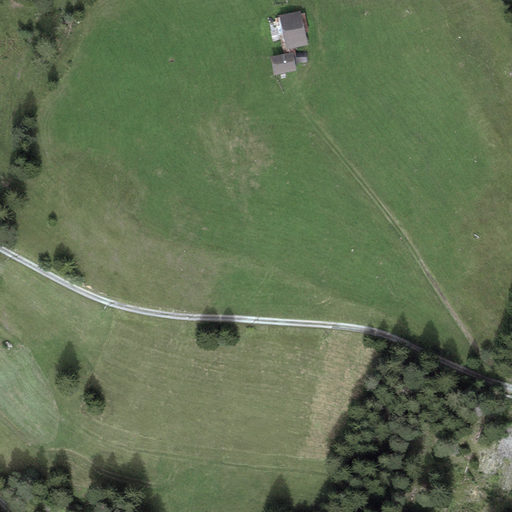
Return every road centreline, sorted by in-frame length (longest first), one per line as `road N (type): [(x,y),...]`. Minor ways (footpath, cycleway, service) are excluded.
road 1 (track): [(511,388),(360,328),(175,315),(109,302),(0,248)]
road 2 (track): [(511,373),(481,355),(400,230),(294,97)]
